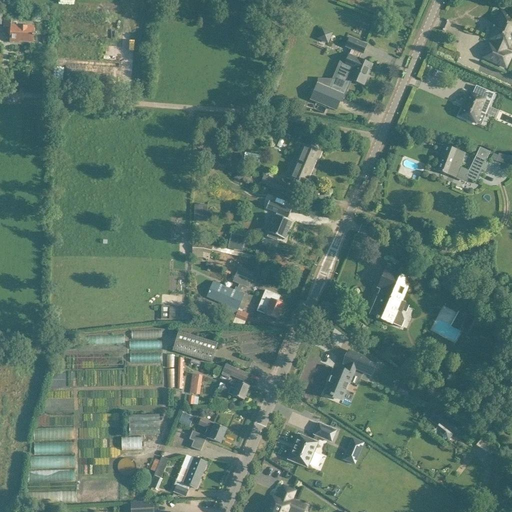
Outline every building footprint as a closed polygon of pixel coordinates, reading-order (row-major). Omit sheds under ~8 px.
[(511,17),(503,13),(498,25),(496,24),(493,31),(495,32),(492,40),(497,42),(495,48),(489,45),(484,58),(506,68),(511,55),(504,52),(506,46),(508,47),(511,40),(511,39),(511,17)] [(19,43),(20,41),(33,42),(34,26),(18,25),(18,22),(5,22),(4,24),(4,34),(11,34),(10,42),(19,43)] [(343,64),(332,90),(345,94),(351,80),(364,85),(372,65),(359,60),(360,53),(363,54),(367,45),(350,37),(345,47),(351,50),(345,65),(343,64)] [(134,44),(122,45),(122,56),(134,56),(134,44)] [(311,100),(336,111),(343,95),(318,84),(311,100)] [(469,92),(459,116),(476,124),(480,113),(485,115),(494,94),(476,87),(473,94),(469,92)] [(269,127),(263,125),(260,136),(267,137),(269,127)] [(308,174),(310,175),(316,161),(318,162),(321,153),(304,146),(290,180),(303,186),(308,174)] [(436,170),(445,173),(456,177),(458,172),(467,175),(466,177),(468,178),(476,181),(482,170),(485,171),(488,165),(485,163),(490,153),(480,148),(469,171),(459,168),(465,154),(445,146),(436,170)] [(265,192),(267,185),(283,192),(286,185),(264,176),(259,189),(265,192)] [(200,219),(215,219),(215,204),(201,204),(200,219)] [(269,233),(268,237),(277,241),(278,237),(285,240),(292,222),(285,220),(286,217),(288,218),(291,211),(277,205),(274,212),(277,213),(276,216),(275,215),(268,233),(269,233)] [(251,253),(250,231),(236,231),(236,253),(251,253)] [(233,281),(247,287),(253,274),(253,273),(240,267),(233,281)] [(381,319),(401,327),(404,320),(401,312),(404,304),(401,303),(410,280),(386,270),(378,287),(383,289),(372,315),(381,319)] [(214,282),(207,298),(227,307),(225,311),(236,315),(238,310),(243,298),(245,295),(239,293),(241,289),(236,287),(234,290),(214,282)] [(257,311),(269,316),(278,320),(284,305),(278,303),(280,296),(266,290),(257,311)] [(176,307),(176,320),(196,320),(196,307),(176,307)] [(475,321),(458,312),(450,327),(467,336),(475,321)] [(173,351),(212,363),(218,344),(179,332),(173,351)] [(167,350),(167,341),(139,339),(138,349),(167,350)] [(165,361),(165,352),(135,352),(135,361),(165,361)] [(330,383),(325,393),(342,400),(355,368),(371,374),(375,363),(349,352),(344,364),(349,366),(346,373),(335,369),(332,377),(331,377),(329,382),(330,383)] [(231,376),(236,378),(245,382),(248,375),(226,366),(222,376),(229,379),(231,376)] [(189,393),(200,395),(203,376),(192,374),(189,393)] [(228,394),(235,397),(244,401),(250,387),(238,382),(235,389),(231,388),(224,385),(221,391),(228,394)] [(203,404),(204,396),(193,395),(192,403),(203,404)] [(462,427),(438,409),(431,419),(454,437),(462,427)] [(129,416),(130,435),(160,434),(159,414),(129,416)] [(207,438),(221,444),(227,429),(215,425),(211,423),(201,419),(199,425),(208,428),(204,437),(197,434),(193,432),(189,441),(194,443),(192,448),(201,452),(207,438)] [(315,436),(313,441),(317,443),(319,437),(331,442),(336,431),(319,424),(314,435),(315,436)] [(78,438),(78,426),(43,426),(43,439),(78,438)] [(298,435),(288,460),(307,468),(317,443),(313,441),(298,435)] [(128,450),(149,450),(149,437),(128,437),(128,450)] [(352,438),(346,451),(359,457),(364,443),(352,438)] [(482,438),(476,446),(490,456),(496,448),(482,438)] [(38,454),(38,466),(79,466),(79,441),(40,441),(41,454),(38,454)] [(155,472),(154,476),(161,479),(169,459),(162,457),(160,461),(155,472)] [(197,489),(207,463),(194,458),(189,470),(181,467),(174,485),(178,486),(174,492),(186,497),(190,486),(197,489)] [(155,459),(151,470),(155,472),(160,461),(155,459)] [(38,480),(81,479),(81,468),(38,469),(38,480)] [(285,511),(286,511),(289,511),(297,511),(301,504),(290,500),(294,492),(283,488),(278,501),(273,499),(267,511),(285,511)] [(82,493),(68,492),(68,500),(82,501),(82,493)] [(123,511),(153,511),(153,502),(131,503),(131,504),(123,504),(123,511)]
